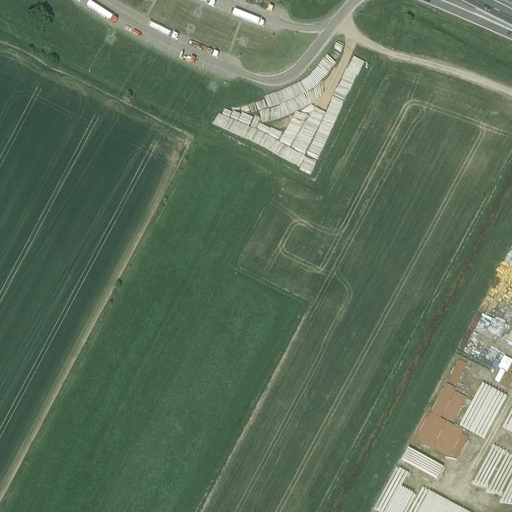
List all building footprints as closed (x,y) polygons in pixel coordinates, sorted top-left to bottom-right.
[(150,42),(152,37),(128,25),(125,30),(150,42)] [(200,62),(198,67),(224,75),(226,69),(200,62)] [(498,368),(511,373),(511,360),(503,357),(498,368)] [(457,358),(449,381),(458,384),(466,361),(457,358)] [(453,424),(466,394),(444,385),(423,434),(420,433),(416,441),(458,459),(468,436),(462,434),(464,429),(453,424)] [(438,479),(444,467),(408,448),(401,460),(438,479)]
